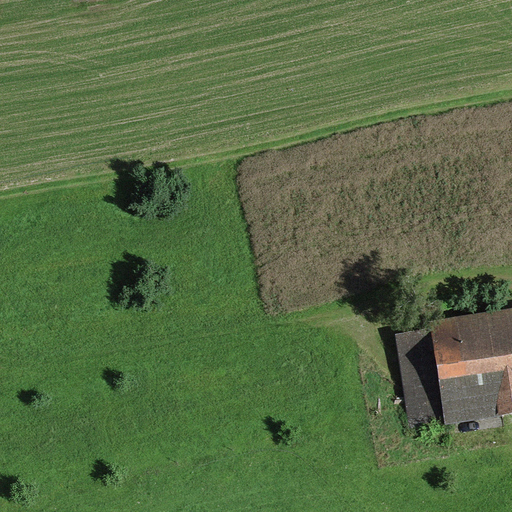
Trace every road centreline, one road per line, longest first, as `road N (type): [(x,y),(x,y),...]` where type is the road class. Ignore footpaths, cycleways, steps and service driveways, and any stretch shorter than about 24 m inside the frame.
road 1 (track): [(0,199),(511,92)]
road 2 (track): [(0,367),(66,372),(325,330),(449,293),(511,293)]
